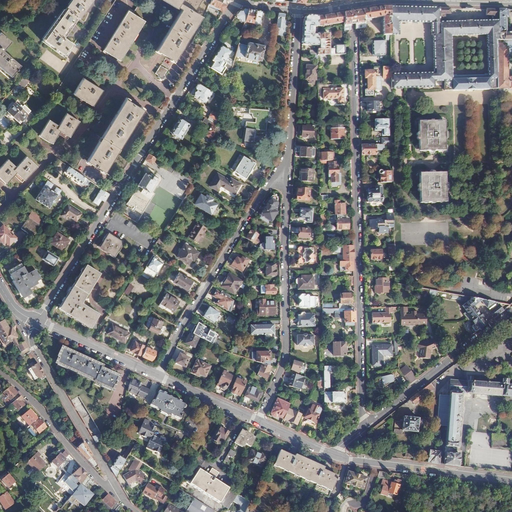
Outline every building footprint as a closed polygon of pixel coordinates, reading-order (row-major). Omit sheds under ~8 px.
[(72,0),(66,9),(65,8),(41,41),(47,45),(48,44),(65,56),(74,44),(64,37),(78,17),(79,18),(92,0),(72,0)] [(166,0),(182,10),(158,50),(172,59),(202,12),(204,14),(207,6),(210,0),(166,0)] [(210,0),(207,6),(217,11),(217,10),(222,12),(227,5),(225,0),(210,0)] [(384,7),(363,10),(363,19),(366,19),(382,16),(383,35),(385,35),(389,35),(390,35),(389,7),(384,7)] [(389,7),(390,35),(390,36),(399,36),(398,23),(412,23),(416,23),(432,23),(432,35),(433,35),(434,73),(406,74),(406,89),(410,89),(414,89),(433,89),(433,84),(444,83),(444,93),(452,93),(452,91),(489,90),(489,89),(497,89),(497,38),(499,38),(499,10),(487,9),(487,15),(492,15),(492,20),(470,21),(466,21),(445,22),(444,14),(450,14),(450,9),(416,8),(412,8),(389,7)] [(245,8),(238,12),(235,17),(244,23),(245,21),(248,8),(245,8)] [(257,10),(248,8),(245,21),(254,23),(257,10)] [(263,10),(257,10),(254,23),(253,26),(258,28),(259,26),(261,26),(262,20),(261,20),(263,10)] [(350,12),(344,13),(344,22),(344,25),(343,25),(343,31),(349,30),(351,29),(351,24),(353,24),(356,23),(356,28),(357,28),(366,27),(366,20),(363,21),(363,19),(363,10),(355,11),(352,11),(350,12)] [(508,10),(499,10),(499,38),(511,38),(511,32),(506,33),(506,17),(508,17),(508,10)] [(143,20),(128,11),(104,51),(118,60),(143,20)] [(344,13),(317,17),(317,26),(323,26),(323,25),(344,22),(344,13)] [(308,16),(304,19),(302,44),(317,46),(317,40),(317,36),(313,36),(313,26),(317,27),(317,26),(317,17),(308,16)] [(0,32),(0,67),(11,77),(17,70),(18,71),(19,69),(18,69),(21,65),(4,51),(12,42),(0,32)] [(317,40),(319,40),(320,49),(318,49),(318,50),(318,55),(345,54),(344,45),(335,45),(335,47),(333,47),(333,49),(329,49),(328,34),(317,34),(317,36),(317,40)] [(511,38),(499,38),(497,38),(497,89),(505,89),(508,89),(511,88),(511,77),(507,77),(507,54),(507,47),(506,47),(506,44),(511,43),(511,38)] [(384,40),(372,40),(373,54),(375,54),(376,54),(380,54),(380,55),(385,54),(384,40)] [(247,45),(239,43),(235,55),(245,58),(245,57),(261,61),(264,46),(248,42),(247,45)] [(231,51),(221,45),(215,55),(225,61),(231,51)] [(225,61),(215,55),(212,60),(214,61),(210,68),(221,75),(225,67),(224,67),(226,62),(225,61)] [(228,64),(226,62),(224,67),(225,67),(231,71),(232,66),(230,65),(228,64)] [(160,65),(157,71),(160,73),(158,76),(163,79),(165,76),(164,75),(167,70),(160,65)] [(316,66),(306,65),(305,79),(316,80),(316,66)] [(391,67),(383,67),(383,77),(391,77),(391,75),(391,67)] [(365,78),(367,78),(367,90),(364,90),(364,96),(373,95),(373,89),(376,89),(375,78),(376,78),(376,71),(365,71),(365,78)] [(391,75),(391,77),(391,89),(406,89),(406,74),(391,75)] [(203,81),(197,77),(194,81),(197,83),(201,85),(203,81)] [(99,90),(82,80),(74,92),(91,103),(93,104),(101,92),(99,90)] [(194,88),(193,88),(190,92),(191,93),(193,95),(205,103),(212,92),(201,85),(197,83),(194,88)] [(318,89),(323,89),(323,99),(338,99),(338,103),(344,103),(344,88),(330,88),(330,84),(318,85),(318,89)] [(141,109),(126,100),(87,161),(102,171),(141,109)] [(12,105),(6,111),(10,114),(9,115),(10,116),(12,119),(13,118),(16,121),(19,118),(21,121),(28,114),(16,102),(13,104),(12,103),(11,104),(12,105)] [(368,102),(367,102),(367,111),(378,111),(377,102),(368,102)] [(253,120),(256,120),(256,124),(246,122),(244,128),(246,129),(255,130),(266,132),(267,123),(266,123),(266,120),(269,120),(270,111),(250,109),(249,114),(252,115),(252,116),(253,120)] [(218,116),(212,111),(207,119),(213,123),(216,125),(216,124),(218,116)] [(79,122),(66,114),(58,126),(48,121),(40,133),(53,141),(61,128),(68,133),(71,134),(79,122)] [(171,132),(171,133),(171,134),(173,135),(172,136),(176,138),(178,139),(178,138),(179,138),(180,138),(181,138),(189,125),(179,118),(171,132)] [(207,129),(208,129),(205,134),(206,134),(206,135),(210,138),(209,140),(211,142),(213,136),(213,134),(215,127),(216,125),(213,123),(207,119),(206,118),(203,123),(209,126),(207,129)] [(392,119),(375,120),(375,131),(382,131),(382,136),(388,136),(388,125),(389,125),(390,127),(392,127),(392,119)] [(418,132),(416,134),(416,139),(418,141),(418,149),(421,151),(428,151),(428,152),(430,154),(433,154),(435,152),(435,151),(443,151),(445,149),(445,141),(447,139),(446,133),(444,132),(444,123),(442,121),(420,121),(418,124),(418,132)] [(342,128),(330,128),(331,140),(344,139),(344,128),(350,128),(350,124),(341,124),(342,128)] [(308,127),(302,127),(302,137),(312,137),(313,126),(308,126),(308,127)] [(255,130),(246,129),(244,141),(245,141),(245,146),(252,147),(253,142),(257,143),(257,144),(265,146),(267,137),(258,136),(254,136),(255,130)] [(376,144),(361,145),(362,155),(376,155),(376,144)] [(311,148),(300,147),(299,157),(310,158),(311,148)] [(333,152),(319,153),(320,161),(326,161),(329,161),(333,160),(333,152)] [(156,158),(149,154),(145,160),(152,165),(154,161),(156,158)] [(255,163),(243,156),(234,171),(245,178),(255,163)] [(14,168),(7,160),(0,167),(0,173),(7,181),(17,171),(25,178),(36,168),(24,157),(14,168)] [(156,158),(154,161),(192,185),(193,183),(194,182),(156,158)] [(329,163),(329,177),(331,177),(331,182),(338,182),(338,177),(339,177),(339,173),(338,173),(338,162),(334,162),(330,163),(329,163)] [(71,175),(70,175),(83,184),(84,183),(86,185),(90,180),(68,165),(65,171),(71,175)] [(300,169),(300,174),(302,174),(301,181),(313,182),(313,170),(300,169)] [(377,172),(377,173),(378,173),(378,174),(379,174),(380,174),(381,183),(389,182),(390,182),(390,180),(390,171),(382,172),(382,171),(381,170),(380,170),(379,170),(378,170),(378,171),(377,172)] [(421,173),(419,175),(419,184),(417,185),(418,191),(419,193),(420,201),(422,203),(444,203),(446,201),(446,192),(448,190),(448,185),(446,183),(445,175),(443,173),(435,173),(435,172),(433,170),(430,170),(429,172),(429,173),(421,173)] [(135,176),(133,180),(139,183),(138,185),(149,191),(150,190),(153,192),(156,187),(153,185),(156,179),(155,179),(157,177),(151,173),(149,175),(145,173),(141,180),(135,176)] [(229,180),(217,173),(210,186),(217,190),(220,185),(234,194),(240,184),(231,178),(229,180)] [(54,183),(47,179),(35,199),(49,207),(58,194),(59,195),(62,190),(57,187),(54,191),(50,189),(54,183)] [(140,213),(150,195),(134,186),(124,204),(140,213)] [(376,191),(368,191),(368,196),(367,196),(368,202),(382,202),(382,196),(381,196),(381,187),(376,187),(376,191)] [(109,194),(101,188),(92,201),(93,202),(98,205),(101,200),(104,201),(109,194)] [(309,189),(298,189),(297,195),(296,195),(296,200),(309,201),(309,189)] [(206,197),(201,194),(195,204),(211,214),(217,205),(212,201),(213,199),(207,195),(206,197)] [(271,197),(269,198),(260,214),(271,221),(277,212),(273,210),(277,203),(276,203),(276,202),(277,200),(277,199),(276,198),(276,197),(275,197),(275,196),(274,196),(273,196),(272,196),(272,197),(271,197)] [(339,200),(334,200),(335,215),(345,214),(344,203),(339,204),(339,200)] [(81,214),(67,205),(60,215),(66,219),(68,216),(76,221),(81,214)] [(312,209),(300,209),(300,218),(306,219),(306,222),(311,222),(312,209)] [(45,219),(32,211),(20,228),(33,237),(45,219)] [(335,220),(336,220),(337,230),(338,229),(338,231),(341,231),(342,230),(348,229),(349,228),(349,224),(348,224),(348,219),(345,219),(345,214),(335,215),(335,220)] [(370,224),(371,224),(371,229),(377,229),(377,227),(379,227),(379,231),(383,232),(388,232),(388,227),(394,227),(393,214),(386,214),(386,221),(385,221),(385,220),(378,220),(376,219),(370,219),(370,224)] [(206,227),(197,222),(188,237),(199,243),(202,238),(200,237),(206,227)] [(3,225),(0,228),(0,239),(2,242),(4,240),(9,245),(16,238),(3,225)] [(58,231),(57,232),(51,241),(61,248),(63,245),(65,246),(69,239),(68,239),(71,235),(60,228),(58,231)] [(309,229),(299,229),(298,238),(308,239),(309,229)] [(248,234),(249,235),(247,239),(253,242),(258,235),(250,230),(248,234)] [(122,242),(109,234),(100,247),(113,256),(122,242)] [(272,237),(264,237),(264,243),(263,243),(263,242),(262,242),(262,243),(260,243),(258,249),(264,249),(264,250),(274,249),(274,243),(272,243),(272,237)] [(198,252),(184,244),(176,256),(188,264),(192,259),(194,260),(198,252)] [(341,250),(343,250),(343,261),(353,261),(353,246),(334,246),(334,252),(341,252),(341,250)] [(300,255),(302,255),(302,258),(300,258),(297,261),(302,266),(303,264),(308,264),(314,264),(314,255),(313,255),(313,248),(309,248),(309,249),(304,249),(302,247),(301,247),(297,251),(300,255)] [(58,257),(47,250),(42,258),(53,265),(58,257)] [(381,250),(370,251),(370,260),(382,260),(381,250)] [(156,258),(152,255),(146,267),(156,273),(162,263),(156,259),(156,258)] [(240,259),(236,257),(231,266),(242,272),(248,261),(241,257),(240,259)] [(275,270),(274,261),(266,262),(266,276),(271,276),(272,277),(274,277),(275,276),(276,276),(275,270)] [(334,265),(340,265),(340,271),(353,271),(353,261),(343,261),(334,261),(334,265)] [(8,270),(23,296),(30,291),(28,287),(37,282),(35,280),(40,277),(35,269),(27,273),(21,262),(8,270)] [(99,274),(86,266),(60,308),(90,326),(98,314),(81,303),(99,274)] [(192,281),(178,273),(173,281),(187,290),(192,281)] [(226,278),(228,279),(226,282),(225,281),(222,286),(234,294),(241,282),(229,274),(226,278)] [(297,279),(296,279),(296,283),(298,284),(298,290),(314,289),(313,276),(303,276),(303,278),(297,279)] [(388,278),(375,279),(375,286),(374,287),(374,293),(389,292),(389,282),(388,282),(388,278)] [(133,286),(129,284),(123,293),(124,293),(128,295),(133,286)] [(273,285),(264,286),(264,293),(265,293),(265,294),(275,294),(276,293),(276,290),(275,289),(274,289),(273,289),(273,285)] [(216,290),(213,296),(218,300),(216,304),(228,311),(234,301),(229,298),(231,295),(223,291),(221,293),(216,290)] [(179,301),(166,293),(158,306),(162,308),(163,306),(173,312),(179,301)] [(297,296),(297,298),(300,300),(300,302),(297,303),(297,305),(301,308),(315,307),(315,306),(318,306),(318,296),(308,296),(307,295),(306,295),(306,296),(305,297),(304,297),(304,294),(300,294),(297,296)] [(340,302),(338,301),(338,309),(341,309),(344,309),(354,308),(354,303),(351,303),(351,294),(339,294),(340,302)] [(468,301),(462,306),(470,317),(469,318),(474,324),(472,326),(471,328),(470,329),(473,332),(474,331),(475,332),(486,323),(474,306),(482,300),(495,317),(503,310),(498,305),(497,305),(497,304),(497,302),(485,300),(470,297),(468,301)] [(265,300),(259,300),(259,310),(257,310),(257,316),(276,316),(276,310),(274,310),(274,302),(266,302),(265,300)] [(220,313),(209,307),(203,317),(213,323),(220,313)] [(385,313),(372,313),(372,323),(390,323),(390,313),(393,313),(393,307),(385,307),(385,313)] [(405,307),(400,307),(400,315),(401,325),(425,325),(425,314),(405,315),(405,312),(407,312),(407,307),(405,307)] [(345,311),(344,312),(344,323),(345,323),(345,325),(354,325),(354,308),(344,309),(345,311)] [(300,315),(300,323),(298,323),(298,327),(314,326),(313,323),(312,323),(312,319),(313,319),(313,315),(307,315),(307,314),(306,313),(305,313),(304,313),(303,313),(302,314),(302,315),(300,315)] [(236,319),(229,315),(226,320),(233,324),(236,319)] [(158,317),(154,316),(148,330),(157,333),(160,333),(161,333),(162,331),(161,328),(160,327),(162,321),(157,319),(158,317)] [(6,319),(0,322),(0,333),(1,336),(0,337),(5,345),(12,341),(15,339),(17,339),(18,338),(15,332),(13,333),(11,328),(6,319)] [(196,323),(191,335),(198,338),(212,344),(217,335),(196,323)] [(112,324),(107,333),(117,339),(123,342),(126,339),(129,333),(112,324)] [(273,325),(250,325),(250,335),(265,334),(265,340),(274,340),(273,325)] [(191,335),(189,334),(185,343),(194,347),(198,338),(191,335)] [(302,336),(297,336),(297,346),(302,346),(304,348),(307,347),(308,346),(313,346),(313,336),(307,336),(306,335),(304,335),(302,336)] [(432,338),(420,344),(421,348),(420,358),(430,359),(431,349),(436,347),(432,338)] [(345,339),(332,339),(333,355),(345,355),(345,339)] [(20,344),(17,346),(21,352),(27,347),(26,344),(24,341),(20,344)] [(143,345),(135,341),(131,350),(134,351),(134,352),(139,354),(143,345)] [(392,345),(373,345),(373,359),(383,359),(383,355),(392,355),(392,345)] [(155,351),(146,346),(142,356),(152,360),(154,356),(153,355),(155,351)] [(27,347),(21,352),(19,353),(21,355),(23,354),(24,356),(31,352),(27,347)] [(58,357),(55,363),(94,380),(93,382),(112,390),(114,386),(115,386),(117,381),(116,381),(118,376),(100,368),(101,365),(61,348),(57,357),(58,357)] [(269,352),(256,352),(256,361),(257,362),(270,366),(269,352)] [(177,358),(176,358),(175,361),(176,362),(175,362),(185,367),(189,358),(179,353),(177,358)] [(211,365),(196,359),(190,373),(196,375),(197,373),(205,377),(211,365)] [(302,363),(294,360),(291,370),(299,372),(302,363)] [(37,364),(28,369),(34,379),(38,377),(38,378),(42,376),(43,377),(45,376),(37,364)] [(269,370),(261,366),(257,375),(266,379),(268,373),(269,370)] [(454,371),(451,367),(446,371),(449,375),(454,371)] [(374,379),(375,390),(383,390),(383,387),(384,386),(385,385),(386,385),(387,384),(388,383),(389,382),(391,381),(393,381),(393,380),(396,378),(397,379),(402,375),(401,373),(399,371),(398,369),(398,368),(386,371),(388,375),(383,376),(383,377),(380,378),(380,377),(374,379)] [(401,373),(402,375),(409,384),(416,378),(410,371),(407,368),(401,373)] [(227,372),(223,370),(217,383),(221,385),(221,386),(222,387),(223,388),(224,388),(225,388),(227,386),(231,376),(227,374),(227,372)] [(305,377),(291,373),(288,386),(295,388),(295,387),(301,389),(305,377)] [(241,380),(236,378),(232,389),(231,391),(232,392),(233,393),(234,393),(235,393),(236,392),(240,394),(246,381),(242,379),(241,380)] [(140,383),(132,379),(129,386),(128,387),(127,392),(142,398),(146,388),(139,385),(140,383)] [(465,381),(450,380),(449,396),(446,426),(445,446),(456,447),(460,393),(511,397),(511,384),(507,384),(507,383),(501,382),(501,384),(473,382),(473,380),(466,380),(465,381)] [(436,386),(432,381),(412,397),(416,403),(423,397),(424,396),(436,386)] [(2,392),(1,394),(8,402),(10,400),(9,399),(17,393),(10,385),(2,392)] [(251,389),(248,387),(244,396),(257,402),(261,393),(255,390),(256,389),(252,387),(251,389)] [(329,392),(324,392),(324,402),(331,402),(331,403),(344,402),(344,391),(330,391),(330,392),(329,392)] [(155,400),(152,399),(149,406),(159,410),(162,406),(171,410),(169,415),(180,419),(183,413),(181,412),(185,403),(175,399),(175,398),(162,392),(161,393),(158,392),(155,400)] [(445,400),(438,400),(436,425),(446,426),(449,396),(445,395),(445,400)] [(23,398),(20,396),(12,403),(10,404),(16,411),(18,410),(24,404),(21,400),(23,398)] [(290,404),(277,399),(271,413),(272,415),(274,416),(277,415),(283,418),(290,404)] [(309,409),(307,409),(304,417),(315,422),(321,410),(321,408),(312,404),(309,409)] [(30,409),(22,416),(18,420),(25,429),(29,425),(32,423),(37,419),(38,418),(30,409)] [(296,412),(288,409),(284,418),(296,424),(301,415),(300,415),(296,412)] [(423,420),(403,417),(401,430),(416,433),(417,427),(422,427),(423,420)] [(37,419),(32,423),(34,424),(33,425),(30,428),(36,435),(38,432),(46,426),(40,419),(39,420),(37,419)] [(149,422),(144,420),(137,435),(142,438),(143,437),(150,440),(152,435),(156,427),(152,426),(151,427),(147,425),(148,424),(149,422)] [(223,430),(219,428),(213,440),(217,442),(218,440),(223,443),(223,441),(228,432),(223,430)] [(244,432),(241,430),(235,441),(234,442),(241,447),(244,443),(246,444),(246,445),(250,447),(254,438),(251,436),(252,435),(245,431),(244,432)] [(505,435),(490,434),(490,448),(504,449),(505,435)] [(152,435),(150,440),(147,447),(154,450),(154,451),(158,453),(163,444),(166,438),(161,436),(159,438),(159,439),(155,438),(156,436),(152,435)] [(83,442),(82,439),(74,446),(76,448),(83,442)] [(83,442),(76,448),(94,468),(97,465),(83,442)] [(122,457),(118,455),(110,468),(115,476),(128,453),(130,450),(127,448),(122,457)] [(414,449),(404,448),(403,457),(413,458),(414,449)] [(235,452),(230,449),(224,460),(228,462),(231,457),(232,458),(235,452)] [(294,456),(279,449),(268,475),(312,494),(314,491),(327,497),(335,479),(336,479),(336,477),(335,477),(336,474),(322,468),(323,466),(295,453),(294,456)] [(69,455),(65,450),(57,457),(58,458),(53,463),(57,467),(69,455)] [(41,454),(37,451),(26,461),(36,473),(45,464),(38,457),(41,454)] [(260,455),(251,451),(247,460),(252,462),(251,463),(261,467),(266,456),(261,454),(260,455)] [(440,452),(429,451),(428,462),(439,464),(440,452)] [(458,454),(444,452),(443,464),(457,466),(458,454)] [(205,458),(199,454),(190,468),(192,470),(196,465),(198,466),(205,458)] [(128,468),(128,472),(121,476),(127,487),(134,483),(139,483),(143,477),(142,477),(144,474),(134,468),(139,460),(135,457),(128,468)] [(73,474),(74,474),(71,477),(79,486),(87,475),(88,475),(80,467),(73,474)] [(207,474),(199,469),(189,484),(204,493),(219,503),(229,488),(214,478),(215,478),(218,473),(211,469),(207,474)] [(366,477),(349,472),(345,483),(363,488),(366,477)] [(8,474),(0,480),(0,482),(8,491),(10,489),(8,487),(14,481),(8,474)] [(391,484),(382,481),(381,485),(382,486),(380,494),(387,496),(389,492),(397,495),(401,480),(397,479),(397,480),(394,479),(393,483),(391,482),(391,484)] [(179,485),(177,488),(194,498),(199,501),(204,493),(189,484),(182,480),(179,485)] [(152,488),(146,483),(140,492),(150,499),(151,498),(152,496),(154,497),(157,499),(163,490),(156,486),(153,486),(152,488)] [(79,486),(72,495),(85,505),(93,495),(83,487),(82,488),(79,486)] [(232,501),(236,492),(229,488),(219,503),(228,509),(232,501)] [(107,494),(103,490),(98,496),(102,500),(107,494)] [(11,495),(8,491),(0,496),(0,499),(6,508),(14,502),(10,496),(11,495)] [(238,511),(244,511),(249,501),(236,492),(232,501),(238,504),(239,503),(240,504),(241,506),(238,511)] [(107,494),(102,500),(108,505),(105,509),(107,511),(111,508),(115,502),(107,494)] [(199,501),(194,498),(186,511),(187,511),(213,511),(214,511),(199,501)] [(158,511),(159,511),(162,511),(167,504),(164,502),(158,511)]
